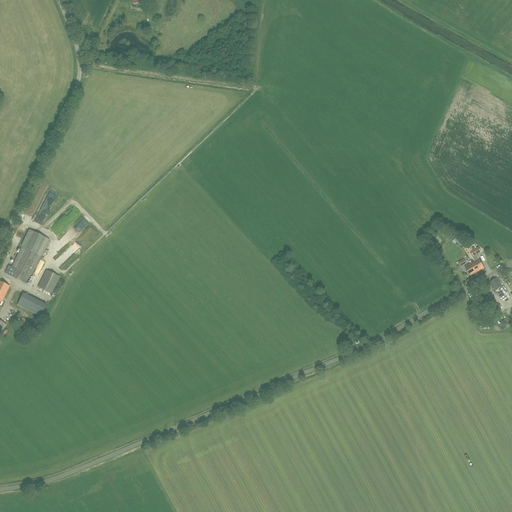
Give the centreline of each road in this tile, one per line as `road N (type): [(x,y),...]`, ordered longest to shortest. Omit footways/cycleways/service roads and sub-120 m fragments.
road 1 (unclassified): [(0,489),(59,478),(359,351),(511,262)]
road 2 (unclassified): [(0,243),(79,85),(79,48),(59,0)]
road 3 (track): [(82,66),(257,88)]
